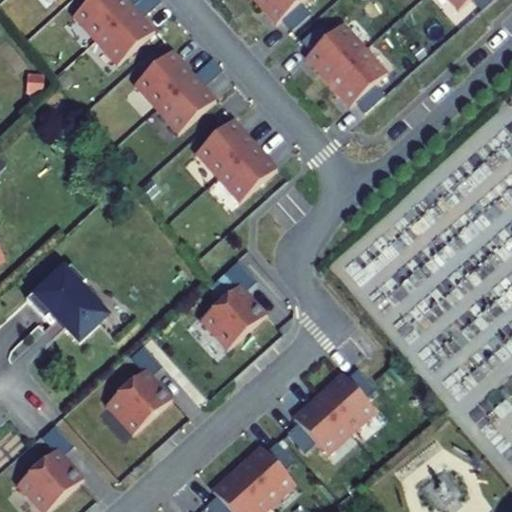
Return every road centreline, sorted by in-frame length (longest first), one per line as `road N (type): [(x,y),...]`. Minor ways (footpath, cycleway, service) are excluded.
road 1 (residential): [(125,511),(316,333),(299,247),(354,189)]
road 2 (residential): [(354,189),(186,0)]
road 3 (residential): [(354,189),(511,44)]
